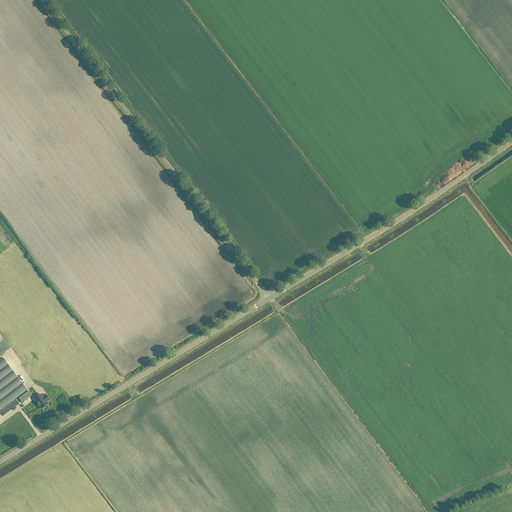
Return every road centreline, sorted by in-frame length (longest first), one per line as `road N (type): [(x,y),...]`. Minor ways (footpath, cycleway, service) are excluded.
road 1 (unclassified): [(267,299),(43,0)]
road 2 (unclassified): [(0,462),(267,299)]
road 3 (unclassified): [(267,299),(511,142)]
